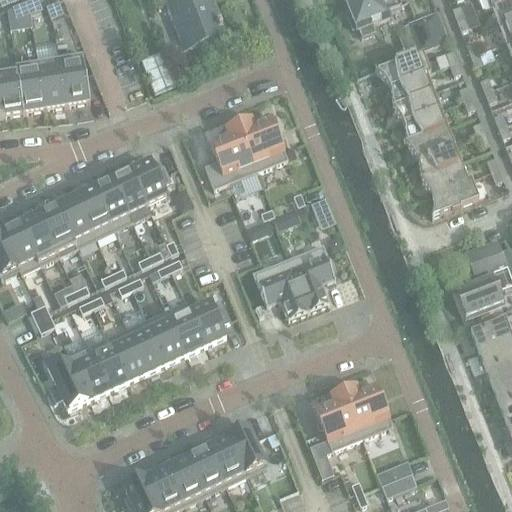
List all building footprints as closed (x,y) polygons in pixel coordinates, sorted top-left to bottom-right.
[(14,5),(11,0),(0,0),(0,7),(1,10),(14,5)] [(226,39),(217,17),(211,19),(208,12),(212,10),(207,0),(185,0),(167,7),(186,55),(226,39)] [(362,43),(376,37),(373,29),(391,22),(388,15),(401,10),(397,0),(342,0),(351,21),(348,22),(353,33),(356,32),(357,35),(358,35),(362,43)] [(511,0),(477,0),(482,12),(486,14),(492,12),(511,3),(511,0)] [(38,2),(25,7),(29,19),(42,13),(38,2)] [(511,3),(492,12),(499,30),(511,24),(511,3)] [(29,19),(25,7),(12,13),(17,24),(29,19)] [(63,18),(59,7),(46,12),(50,23),(63,18)] [(456,26),(465,23),(460,11),(452,14),(456,26)] [(437,18),(416,26),(408,29),(420,57),(448,46),(437,18)] [(465,23),(456,26),(461,37),(469,34),(465,23)] [(511,24),(499,30),(506,48),(511,45),(511,24)] [(470,62),(479,58),(474,47),(466,50),(470,62)] [(179,89),(165,56),(141,66),(154,99),(179,89)] [(449,71),(458,67),(453,56),(445,59),(449,71)] [(90,108),(82,58),(58,62),(66,112),(90,108)] [(479,58),(470,62),(475,73),(483,70),(479,58)] [(390,93),(430,78),(423,59),(377,77),(375,75),(374,77),(377,78),(379,79),(381,81),(383,83),(384,85),(386,87),(387,86),(390,93)] [(66,112),(58,62),(37,65),(45,115),(66,112)] [(45,115),(37,65),(15,69),(24,119),(45,115)] [(458,67),(449,71),(454,82),(462,79),(458,67)] [(24,119),(15,69),(0,71),(0,108),(2,122),(24,119)] [(394,113),(434,97),(427,80),(430,79),(430,78),(390,93),(392,101),(391,101),(391,104),(392,107),(393,110),(394,113)] [(484,98),(493,94),(488,83),(480,87),(484,98)] [(471,103),(467,92),(459,95),(463,106),(471,103)] [(493,94),(484,98),(489,109),(497,106),(493,94)] [(403,129),(440,115),(434,97),(394,113),(395,116),(396,118),(398,120),(400,123),(401,122),(403,129)] [(467,118),(476,114),(471,103),(463,106),(467,118)] [(407,148),(447,133),(440,115),(403,129),(406,137),(405,137),(405,140),(406,143),(406,146),(407,148)] [(498,134),(506,130),(502,119),(494,122),(498,134)] [(288,166),(270,121),(256,127),(255,123),(238,130),(257,178),(288,166)] [(485,139),(481,128),(472,131),(477,142),(485,139)] [(257,178),(238,130),(221,137),(223,140),(209,146),(217,168),(204,173),(214,196),(257,178)] [(506,130),(498,134),(502,145),(511,142),(506,130)] [(417,165),(454,151),(447,133),(407,148),(409,151),(410,154),(412,156),(413,159),(415,158),(417,165)] [(489,150),(485,139),(477,142),(481,153),(489,150)] [(421,184),(461,169),(454,151),(417,165),(420,172),(419,173),(419,176),(420,179),(420,181),(421,184)] [(491,178),(499,175),(495,164),(486,167),(491,178)] [(154,177),(149,167),(131,175),(147,211),(166,202),(161,191),(170,187),(163,173),(154,177)] [(431,201),(471,185),(471,184),(468,185),(461,169),(421,184),(422,187),(424,189),(425,192),(427,194),(428,194),(431,201)] [(147,211),(131,175),(112,184),(133,229),(133,228),(129,220),(147,211)] [(499,175),(491,178),(495,189),(503,186),(499,175)] [(133,229),(112,184),(112,185),(93,193),(114,237),(133,229)] [(471,185),(431,201),(434,208),(433,209),(433,212),(433,215),(433,218),(432,221),(431,224),(432,224),(433,222),(479,204),(471,185)] [(114,237),(93,193),(75,202),(96,246),(114,237)] [(300,199),(293,202),(298,213),(305,210),(300,199)] [(96,246),(75,202),(57,211),(78,255),(96,246)] [(78,255),(57,211),(56,211),(38,219),(59,264),(60,263),(58,259),(75,251),(77,255),(78,255)] [(264,227),(275,222),(272,215),(261,219),(264,227)] [(59,264),(38,219),(20,228),(41,272),(59,264)] [(285,231),(281,221),(272,225),(277,236),(286,233),(285,231)] [(41,272),(20,228),(1,237),(22,281),(41,272)] [(261,236),(258,230),(246,235),(250,245),(258,242),(261,236)] [(22,281),(1,237),(0,237),(0,284),(1,286),(19,277),(21,281),(22,281)] [(343,252),(339,242),(328,246),(332,256),(343,252)] [(496,245),(480,252),(464,258),(476,286),(456,294),(456,293),(455,294),(467,324),(468,323),(503,309),(498,297),(511,291),(511,285),(501,257),(496,245)] [(178,258),(173,247),(166,250),(171,261),(178,258)] [(335,285),(322,253),(288,267),(309,318),(329,310),(321,291),(335,285)] [(511,267),(507,255),(501,257),(511,285),(511,267)] [(163,265),(160,257),(149,262),(152,270),(163,265)] [(152,270),(149,262),(138,268),(141,275),(152,270)] [(177,266),(167,271),(170,278),(181,273),(177,266)] [(309,318),(288,267),(254,280),(267,312),(280,307),(288,326),(309,318)] [(167,271),(156,276),(159,284),(170,278),(167,271)] [(126,282),(123,274),(112,280),(116,287),(126,282)] [(116,287),(112,280),(101,285),(104,292),(116,287)] [(143,291),(140,284),(129,289),(132,296),(143,291)] [(132,296),(129,289),(118,294),(121,301),(132,296)] [(89,299),(86,292),(75,297),(79,304),(89,299)] [(79,304),(75,297),(64,302),(67,309),(79,304)] [(104,309),(100,302),(90,307),(93,314),(104,309)] [(82,319),(93,314),(90,307),(79,312),(82,319)] [(186,307),(185,308),(206,352),(226,342),(221,332),(230,328),(223,314),(214,318),(209,307),(190,316),(186,307)] [(206,352),(185,308),(184,308),(166,317),(186,361),(204,353),(206,352)] [(43,325),(50,321),(45,310),(38,314),(43,325)] [(43,325),(38,314),(30,317),(36,328),(43,325)] [(186,361),(166,317),(164,317),(146,326),(166,370),(185,362),(186,361)] [(48,336),(55,332),(50,321),(43,325),(48,336)] [(477,356),(511,342),(505,324),(470,337),(477,356)] [(48,336),(43,325),(36,328),(41,339),(48,336)] [(166,370),(146,326),(145,327),(126,335),(147,379),(165,371),(166,370)] [(147,379),(126,335),(125,336),(117,339),(107,344),(127,388),(146,380),(147,379)] [(511,363),(511,342),(477,356),(484,374),(511,363)] [(127,388),(107,344),(105,345),(87,353),(108,398),(126,389),(127,388)] [(108,398),(87,353),(86,354),(68,362),(88,407),(106,398),(108,398)] [(88,407),(68,362),(66,363),(47,372),(56,391),(47,395),(54,410),(63,406),(65,410),(68,416),(87,407),(88,407)] [(491,392),(511,384),(511,363),(484,374),(491,392)] [(511,404),(511,384),(491,392),(498,410),(511,404)] [(360,390),(343,397),(362,445),(393,433),(375,388),(366,392),(361,394),(360,390)] [(327,446),(310,453),(314,464),(325,460),(332,457),(362,445),(343,397),(326,404),(328,407),(314,412),(327,446)] [(511,425),(511,404),(498,410),(505,428),(511,425)] [(268,473),(249,433),(227,443),(246,483),(268,473)] [(246,483),(227,443),(207,453),(226,493),(246,483)] [(226,493),(207,453),(186,463),(205,503),(226,493)] [(185,511),(205,503),(186,463),(166,473),(184,511),(185,511)] [(407,469),(400,472),(404,483),(411,480),(407,469)] [(275,477),(285,499),(296,494),(287,472),(275,477)] [(184,511),(166,473),(145,483),(159,511),(184,511)] [(416,492),(411,480),(404,483),(381,492),(386,504),(416,492)] [(159,511),(145,483),(124,493),(129,503),(124,505),(127,511),(159,511)] [(363,498),(359,487),(352,490),(356,501),(363,498)] [(362,511),(368,510),(363,498),(356,501),(360,511),(362,511)]
